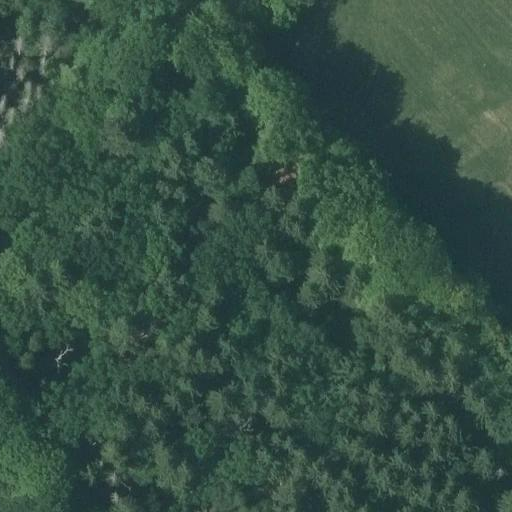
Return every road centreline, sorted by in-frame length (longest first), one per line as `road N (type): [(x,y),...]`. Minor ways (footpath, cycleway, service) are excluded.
road 1 (unknown): [(511,454),(235,150),(175,96)]
road 2 (unknown): [(207,67),(0,258)]
road 3 (track): [(0,213),(188,50)]
